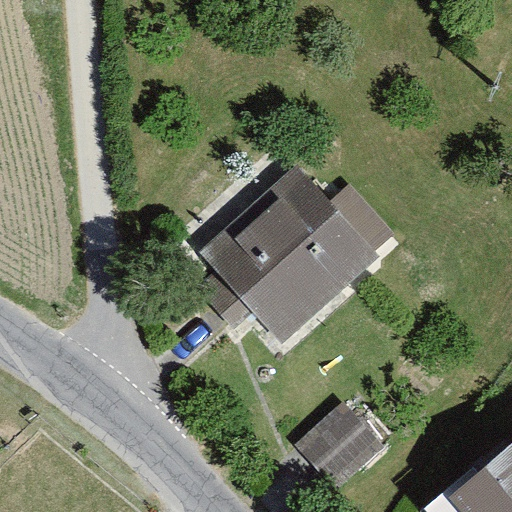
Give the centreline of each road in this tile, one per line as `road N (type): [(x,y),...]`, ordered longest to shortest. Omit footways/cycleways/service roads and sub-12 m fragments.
road 1 (unclassified): [(85,0),(107,325),(84,379)]
road 2 (tertiary): [(84,379),(217,511)]
